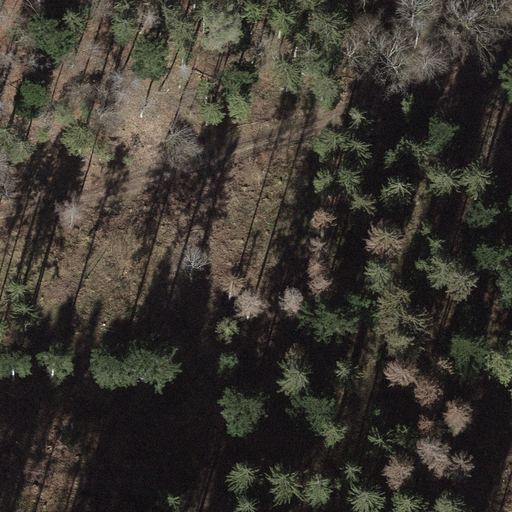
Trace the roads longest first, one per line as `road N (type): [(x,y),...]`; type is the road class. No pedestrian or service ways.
road 1 (track): [(0,212),(117,191),(511,64)]
road 2 (track): [(256,511),(0,464)]
